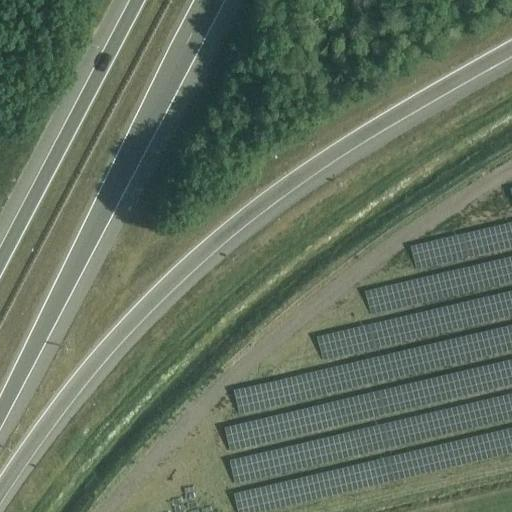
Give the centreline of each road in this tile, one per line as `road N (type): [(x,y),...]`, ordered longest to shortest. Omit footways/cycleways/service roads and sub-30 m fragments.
road 1 (motorway): [(0,493),(76,385),(221,237),(413,107),(511,52)]
road 2 (trunk): [(0,410),(115,183)]
road 3 (trunk): [(115,38),(0,259)]
road 4 (motorway): [(115,183),(211,0)]
